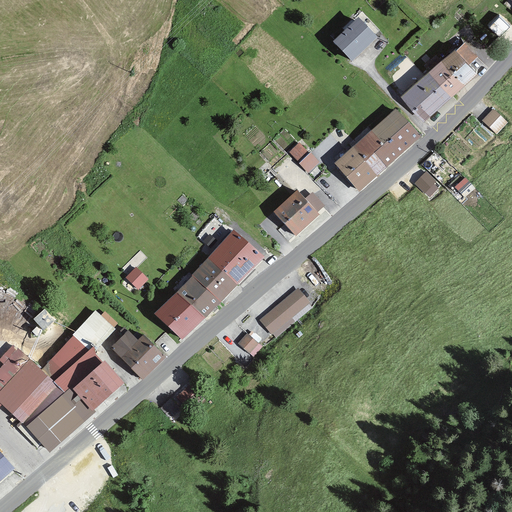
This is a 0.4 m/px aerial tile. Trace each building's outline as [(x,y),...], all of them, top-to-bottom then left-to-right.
[(349,32),(365,18),(360,12),(344,27),(349,32)] [(374,38),(359,24),(337,49),(353,64),(374,38)] [(455,50),(443,61),(462,83),(476,71),(468,62),(475,56),(463,44),(457,50),(455,50)] [(449,94),(462,83),(443,61),(430,72),(449,94)] [(424,117),(449,94),(430,72),(425,77),(404,96),(423,118),(425,117),(424,117)] [(495,112),(484,122),(497,134),(507,123),(495,112)] [(384,147),(394,160),(419,136),(397,115),(374,136),(384,147)] [(374,136),(355,153),(376,176),(385,168),(375,155),(384,147),(374,136)] [(301,166),(307,173),(317,165),(301,146),(291,154),(300,166),(301,166)] [(385,168),(394,160),(384,147),(375,155),(385,168)] [(359,191),(376,176),(355,153),(338,168),(358,190),(359,191)] [(319,167),(317,165),(307,173),(309,175),(319,167)] [(458,186),(463,192),(474,183),(469,176),(458,186)] [(441,191),(431,181),(424,186),(434,196),(441,191)] [(276,216),(295,237),(318,216),(316,214),(322,208),(312,196),(306,203),(299,195),(276,216)] [(225,246),(252,270),(262,259),(236,236),(225,246)] [(210,262),(237,286),(252,270),(225,246),(210,262)] [(194,280),(220,302),(237,286),(210,262),(194,280)] [(136,270),(127,280),(138,291),(147,281),(136,270)] [(191,308),(203,319),(220,302),(194,280),(178,296),(191,308)] [(293,297),(287,302),(281,307),(275,312),(269,317),(263,322),(272,333),(309,303),(299,292),(293,297)] [(157,317),(169,329),(191,308),(178,296),(157,317)] [(181,340),(203,319),(191,308),(169,329),(181,340)] [(56,322),(45,312),(36,321),(46,331),(56,322)] [(79,333),(78,335),(95,350),(96,349),(114,329),(98,314),(79,333)] [(44,333),(39,328),(34,332),(39,337),(44,333)] [(113,350),(122,359),(142,340),(136,335),(133,338),(125,330),(121,333),(125,337),(113,350)] [(53,395),(80,420),(121,384),(94,352),(95,350),(78,335),(43,372),(60,387),(53,395)] [(258,343),(248,335),(239,346),(249,354),(258,343)] [(144,337),(142,340),(122,359),(140,378),(142,380),(165,357),(164,357),(144,337)] [(0,408),(0,409),(5,404),(38,367),(20,349),(0,371),(0,408)] [(40,368),(38,367),(5,404),(6,405),(33,376),(40,368)] [(33,376),(53,395),(60,387),(43,372),(40,368),(33,376)] [(33,376),(6,405),(27,424),(53,395),(33,376)] [(194,383),(179,393),(185,402),(200,392),(194,383)] [(49,449),(80,420),(53,395),(27,424),(49,449)] [(177,407),(171,401),(162,411),(172,421),(181,410),(177,407)] [(0,452),(0,480),(14,469),(0,452)]
